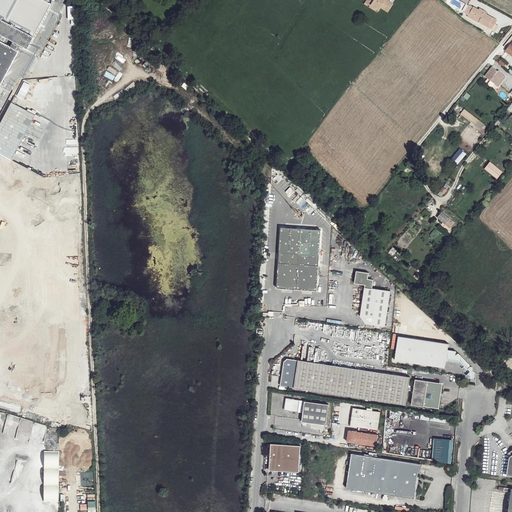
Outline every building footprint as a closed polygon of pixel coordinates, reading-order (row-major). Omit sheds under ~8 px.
[(0,0),(0,82),(18,49),(20,44),(27,47),(33,36),(41,20),(47,9),(52,1),(51,0),(0,0)] [(367,0),(371,2),(374,5),(379,8),(381,6),(388,10),(393,4),(386,0),(367,0)] [(473,6),(470,11),(475,14),(474,17),(479,20),(479,21),(492,29),(495,24),(497,20),(490,16),(487,14),(488,13),(479,7),(478,9),(473,6)] [(475,14),(470,11),(468,15),(478,22),(479,21),(479,20),(474,17),(475,14)] [(484,74),(498,86),(506,76),(492,65),(484,74)] [(37,83),(33,80),(29,87),(26,86),(29,82),(23,79),(16,93),(15,93),(14,96),(20,99),(21,97),(20,96),(24,92),(31,96),(37,83)] [(19,104),(11,101),(0,121),(0,160),(8,164),(24,137),(38,143),(44,132),(50,120),(36,113),(32,110),(29,109),(33,99),(25,95),(19,104)] [(483,133),(488,128),(465,108),(460,113),(483,133)] [(490,160),(483,168),(496,179),(503,171),(490,160)] [(446,185),(441,191),(445,193),(449,187),(446,185)] [(443,212),(438,217),(446,224),(451,219),(443,212)] [(281,227),(277,287),(317,290),(321,230),(281,227)] [(356,270),(354,283),(357,283),(359,281),(363,282),(365,285),(365,287),(372,288),(373,279),(368,278),(369,272),(356,270)] [(372,288),(365,287),(360,315),(366,323),(384,326),(390,291),(372,288)] [(0,392),(42,402),(41,407),(53,410),(55,399),(59,399),(61,390),(58,389),(59,382),(50,380),(57,347),(3,335),(0,349),(0,392)] [(447,344),(398,337),(394,361),(445,368),(446,359),(458,361),(458,363),(462,367),(461,368),(466,374),(465,376),(469,379),(470,369),(470,367),(468,367),(469,363),(461,355),(459,354),(459,351),(447,349),(447,344)] [(410,378),(298,360),(295,388),(345,396),(406,405),(410,378)] [(423,406),(425,381),(414,379),(410,404),(423,406)] [(441,384),(425,381),(423,406),(437,407),(441,384)] [(296,410),(296,400),(286,398),(284,409),(296,410)] [(329,405),(305,402),(302,422),(326,425),(329,405)] [(354,409),(351,426),(378,430),(381,413),(354,409)] [(377,434),(347,430),(346,441),(375,446),(377,434)] [(454,439),(434,438),(432,461),(451,464),(454,439)] [(272,444),(270,470),(299,472),(301,446),(272,444)] [(59,451),(44,451),(44,501),(59,501),(59,451)] [(418,463),(351,453),(346,488),(413,498),(418,463)]
